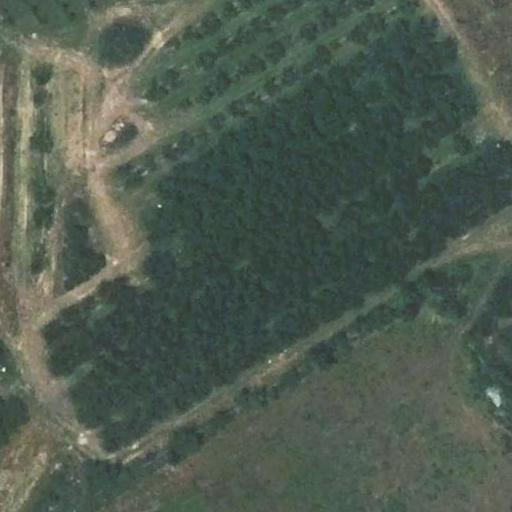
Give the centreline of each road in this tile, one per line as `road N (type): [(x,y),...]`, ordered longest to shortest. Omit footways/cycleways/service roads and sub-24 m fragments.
road 1 (track): [(214,0),(118,78),(11,44),(0,29)]
road 2 (track): [(511,139),(430,0)]
